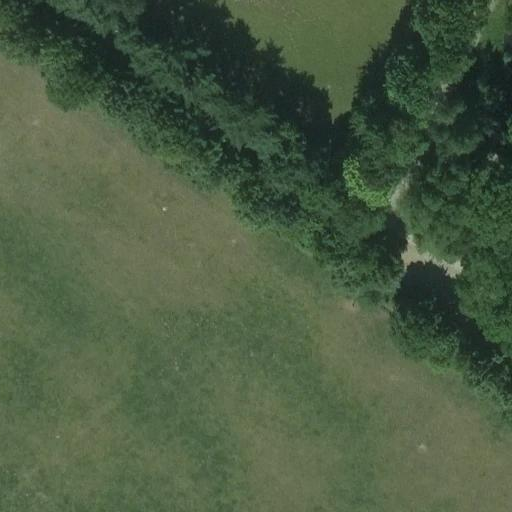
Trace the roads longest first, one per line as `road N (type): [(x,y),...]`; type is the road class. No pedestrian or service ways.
road 1 (unclassified): [(61,0),(370,221)]
road 2 (unclassified): [(370,221),(473,0)]
road 3 (unclassified): [(370,221),(511,310)]
